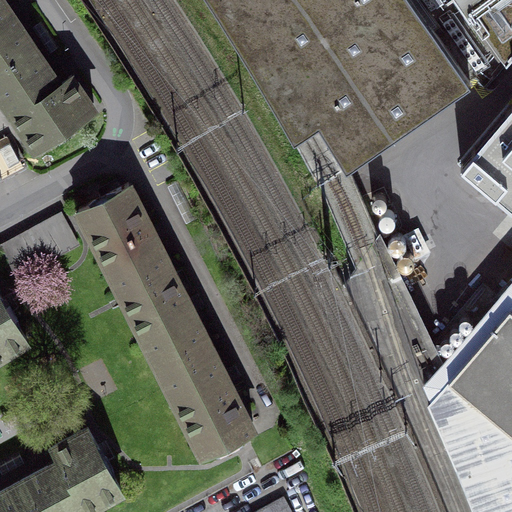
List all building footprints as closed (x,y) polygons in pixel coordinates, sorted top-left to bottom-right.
[(0,0),(0,68),(35,44),(3,0),(0,0)] [(203,0),(295,140),(306,133),(319,124),(349,166),(472,83),(415,0),(203,0)] [(62,83),(35,44),(0,68),(0,103),(36,154),(98,111),(73,75),(62,83)] [(11,129),(0,135),(0,176),(29,161),(11,129)] [(72,220),(113,298),(171,268),(131,190),(72,220)] [(79,247),(61,213),(0,245),(0,259),(12,282),(79,247)] [(208,340),(171,268),(113,298),(150,370),(208,340)] [(0,366),(37,344),(0,283),(0,366)] [(511,310),(456,376),(511,422),(511,310)] [(208,340),(150,370),(201,469),(259,439),(208,340)] [(21,482),(36,511),(103,511),(129,498),(91,428),(50,450),(57,463),(21,482)] [(0,511),(36,511),(21,482),(0,493),(0,511)] [(261,511),(288,511),(282,501),(261,511)]
